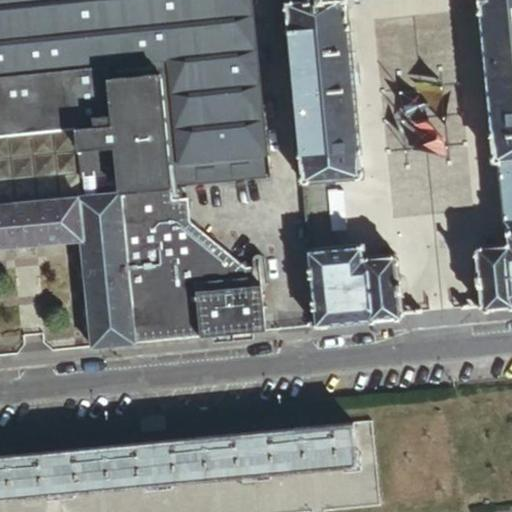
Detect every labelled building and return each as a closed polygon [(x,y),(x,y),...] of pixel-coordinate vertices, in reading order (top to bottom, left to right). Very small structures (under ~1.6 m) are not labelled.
[(0,0),(0,60),(22,58),(96,50),(100,89),(109,87),(108,75),(159,70),(159,65),(258,54),(253,6),(245,7),(244,0),(0,0)] [(300,0),(285,2),(302,182),(332,179),(360,176),(363,176),(345,0),(300,0)] [(511,158),(511,0),(476,0),(494,161),(501,160),(511,158)] [(26,96),(100,89),(96,50),(22,58),(26,96)] [(270,178),(258,54),(159,65),(159,70),(172,188),(270,178)] [(0,98),(26,96),(22,58),(0,60),(0,98)] [(119,174),(121,193),(172,188),(159,70),(108,75),(109,87),(114,126),(119,174)] [(114,126),(109,87),(100,89),(26,96),(0,98),(0,136),(76,130),(114,126)] [(119,174),(114,126),(76,130),(78,150),(84,149),(86,177),(119,174)] [(76,130),(0,136),(0,204),(78,197),(82,197),(78,150),(76,130)] [(511,230),(511,158),(501,160),(507,231),(511,230)] [(362,199),(360,176),(332,179),(334,199),(334,202),(362,199)] [(319,203),(319,200),(334,199),(332,179),(302,182),(305,204),(319,203)] [(136,344),(266,331),(260,268),(245,269),(190,223),(188,198),(173,199),(172,188),(121,193),(136,344)] [(93,348),(136,344),(121,193),(82,197),(78,197),(82,241),(93,348)] [(35,246),(82,241),(78,197),(0,204),(0,248),(17,247),(17,248),(26,247),(35,246)] [(511,230),(507,231),(508,244),(477,248),(475,251),(481,307),(484,309),(511,306),(511,230)] [(317,326),(400,318),(402,313),(396,257),(365,259),(364,246),(309,251),(317,326)] [(169,428),(168,416),(145,418),(146,431),(169,428)] [(376,423),(356,424),(360,465),(0,500),(0,511),(322,511),(327,511),(384,506),(376,423)] [(0,500),(360,465),(356,424),(0,459),(0,500)]
